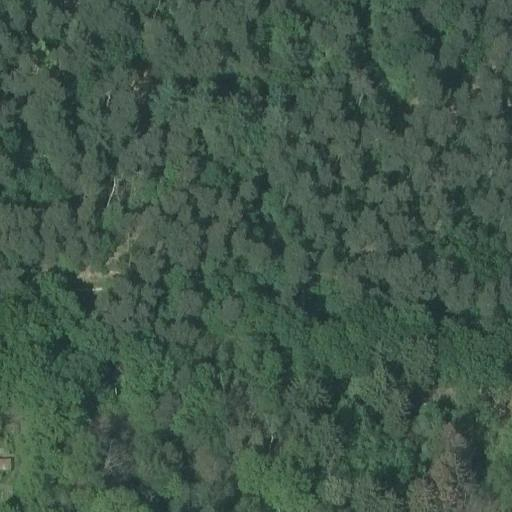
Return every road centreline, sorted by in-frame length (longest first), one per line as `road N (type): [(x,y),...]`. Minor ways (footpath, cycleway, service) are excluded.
road 1 (track): [(511,366),(395,343),(170,363),(0,400)]
road 2 (track): [(511,107),(389,0)]
